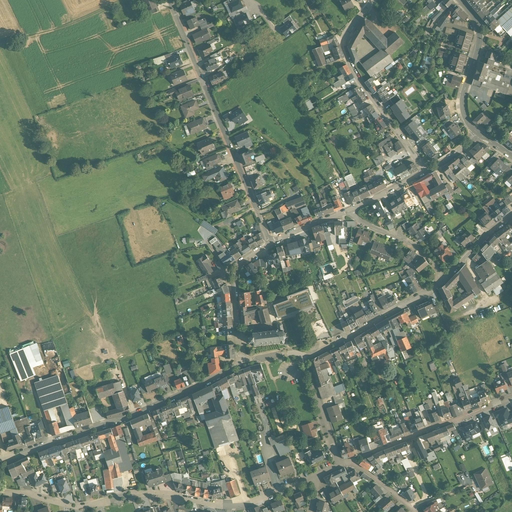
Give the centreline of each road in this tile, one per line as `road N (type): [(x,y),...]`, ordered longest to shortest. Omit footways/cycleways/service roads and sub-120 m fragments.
road 1 (residential): [(0,489),(70,506),(145,492),(233,507),(317,474)]
road 2 (residential): [(168,0),(270,243)]
road 3 (residential): [(0,458),(149,409),(243,363)]
road 4 (residential): [(372,0),(346,34),(347,61),(424,170)]
road 5 (residential): [(350,461),(511,397)]
road 6 (residential): [(301,351),(334,343),(445,280)]
road 7 (tertiary): [(476,132),(461,107),(479,33),(458,0)]
road 8 (residential): [(270,243),(234,271),(243,363)]
road 9 (track): [(0,42),(127,0)]
